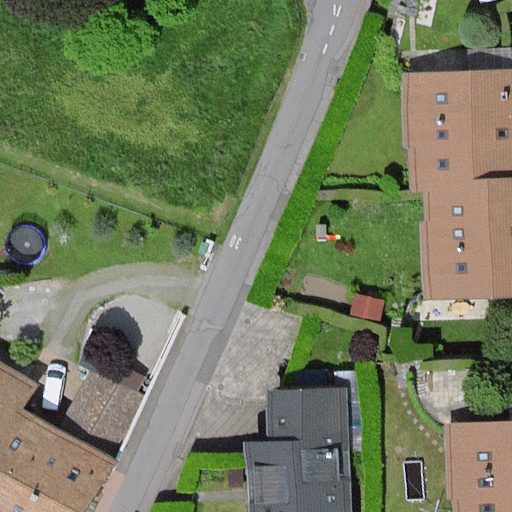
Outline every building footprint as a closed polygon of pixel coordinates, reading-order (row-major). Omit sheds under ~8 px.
[(511,75),(412,80),(417,193),(426,191),(511,189),(511,75)] [(511,189),(426,191),(428,294),(511,292),(511,189)] [(69,419),(125,445),(153,387),(97,361),(69,419)] [(0,369),(0,511),(74,511),(103,459),(15,411),(29,385),(0,369)] [(307,391),(272,392),(274,446),(252,447),(254,494),(254,511),(348,511),(347,444),(345,390),(307,391)] [(460,494),(460,511),(511,511),(511,425),(452,427),(454,494),(460,494)]
